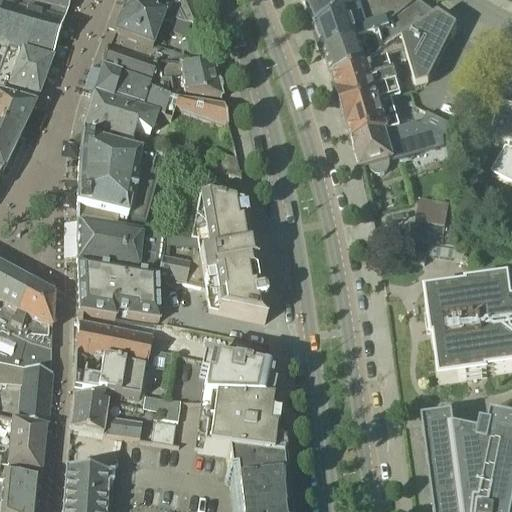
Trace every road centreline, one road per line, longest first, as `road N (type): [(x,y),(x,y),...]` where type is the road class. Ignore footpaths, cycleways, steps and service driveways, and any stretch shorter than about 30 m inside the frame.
road 1 (tertiary): [(222,0),(270,116),(295,231),(335,511)]
road 2 (tertiary): [(375,511),(328,226),(299,107),(259,0)]
road 3 (residential): [(46,511),(58,303)]
